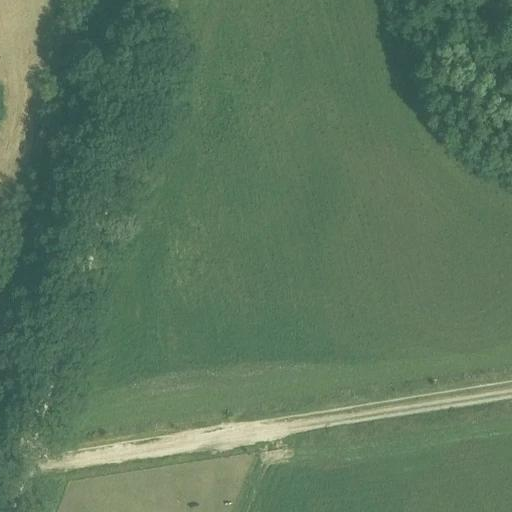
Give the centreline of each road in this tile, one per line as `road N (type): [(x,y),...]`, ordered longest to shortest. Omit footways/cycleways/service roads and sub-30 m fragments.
road 1 (track): [(18,468),(511,392)]
road 2 (track): [(18,468),(160,0)]
